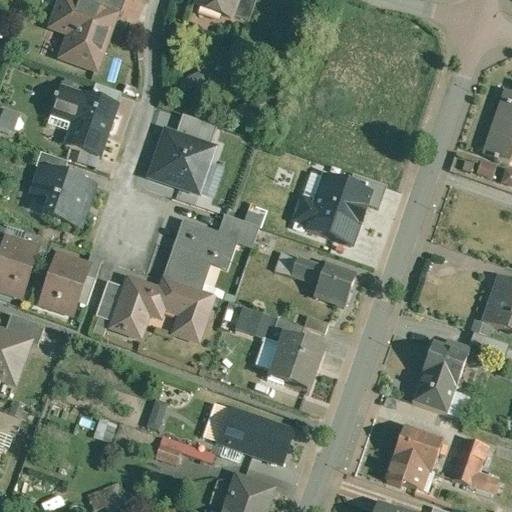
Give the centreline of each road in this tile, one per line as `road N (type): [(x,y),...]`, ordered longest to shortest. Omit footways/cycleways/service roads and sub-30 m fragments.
road 1 (residential): [(312,511),(479,25)]
road 2 (residential): [(159,0),(146,102),(123,184),(125,223)]
